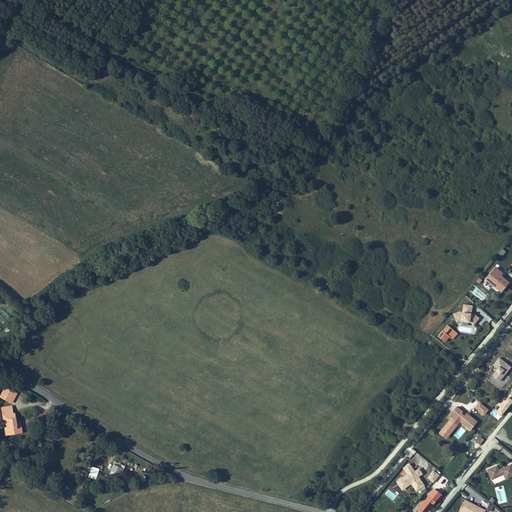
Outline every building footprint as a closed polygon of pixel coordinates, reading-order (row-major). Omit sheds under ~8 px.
[(500,276),(501,276),(502,273),(495,267),(486,278),(492,284),(502,292),(509,282),(502,277),(501,277),(500,276)] [(472,313),(473,304),(463,303),(462,312),(455,311),(454,319),(477,323),(478,314),(472,313)] [(445,341),(454,330),(448,325),(438,336),(445,341)] [(498,369),(499,369),(498,371),(497,370),(493,376),(500,381),(511,367),(500,358),(494,365),(498,369)] [(11,388),(6,385),(0,394),(5,398),(11,388)] [(17,391),(11,388),(5,398),(11,401),(17,391)] [(474,407),(483,415),(489,409),(480,401),(474,407)] [(13,413),(12,406),(2,408),(6,429),(9,428),(10,434),(22,432),(21,426),(16,427),(16,423),(14,413),(13,413)] [(452,419),(458,424),(461,421),(471,429),(478,421),(469,414),(467,417),(466,416),(462,413),(464,411),(458,407),(455,410),(457,412),(454,415),(452,419)] [(458,424),(452,419),(449,422),(456,428),(458,424)] [(415,471),(409,464),(403,468),(408,474),(400,479),(404,486),(408,486),(411,483),(417,491),(425,485),(418,476),(417,475),(416,475),(415,474),(416,473),(415,471)] [(502,471),(500,472),(499,470),(496,465),(487,470),(490,476),(495,477),(495,478),(503,475),(505,479),(511,475),(511,467),(511,464),(501,469),(502,471)] [(115,465),(110,474),(118,478),(123,469),(115,465)] [(97,477),(99,468),(91,466),(89,475),(97,477)] [(433,469),(427,477),(433,482),(440,474),(433,469)] [(400,479),(397,482),(402,490),(408,486),(404,486),(400,479)] [(441,493),(435,489),(435,490),(435,489),(419,509),(422,511),(430,511),(431,511),(429,509),(441,494),(440,494),(441,493)] [(472,503),(465,500),(459,511),(461,511),(484,511),(486,510),(476,505),(475,506),(472,505),(472,503)]
